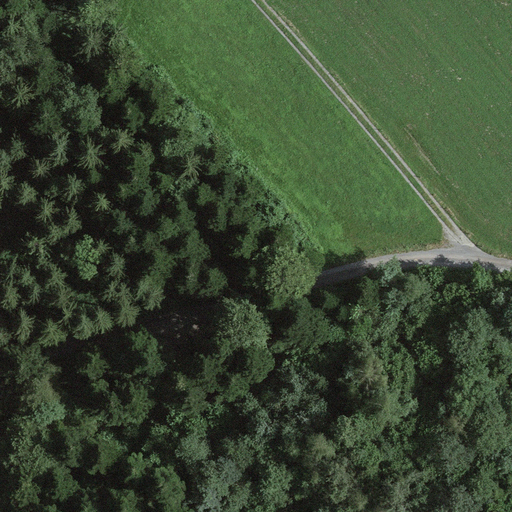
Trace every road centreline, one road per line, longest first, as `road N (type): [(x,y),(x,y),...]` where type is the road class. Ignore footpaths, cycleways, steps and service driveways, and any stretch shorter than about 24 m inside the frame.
road 1 (unclassified): [(0,361),(203,316),(371,266),(432,258),(511,267)]
road 2 (track): [(478,260),(255,0)]
